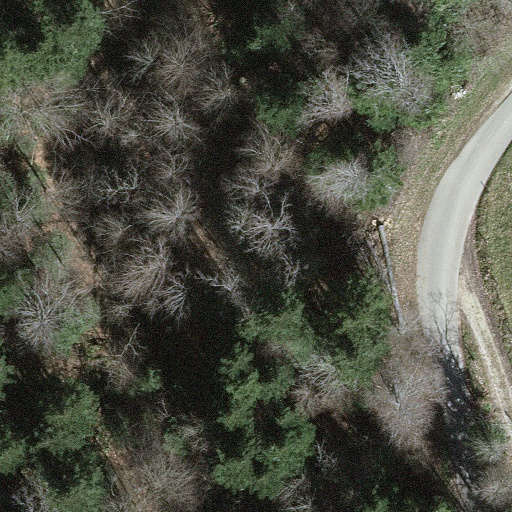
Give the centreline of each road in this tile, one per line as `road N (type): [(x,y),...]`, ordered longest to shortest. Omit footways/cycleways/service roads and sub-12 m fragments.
road 1 (unclassified): [(468,511),(437,302),(452,221),(511,121)]
road 2 (track): [(452,221),(511,444)]
